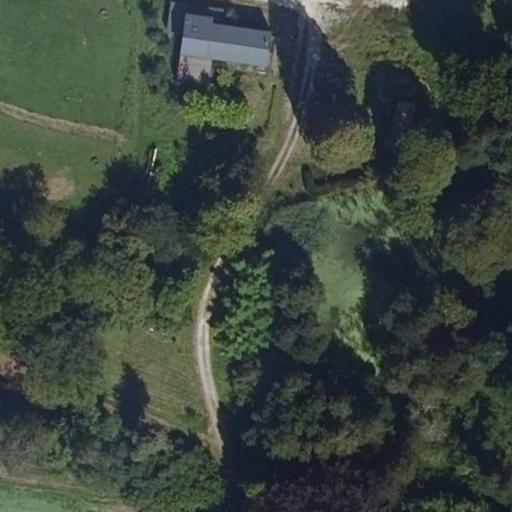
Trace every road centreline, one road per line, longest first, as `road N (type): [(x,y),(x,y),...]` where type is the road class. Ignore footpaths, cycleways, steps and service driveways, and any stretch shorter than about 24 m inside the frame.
road 1 (track): [(226,490),(192,367),(197,292),(215,245),(287,142),(305,0)]
road 2 (track): [(0,469),(505,511)]
